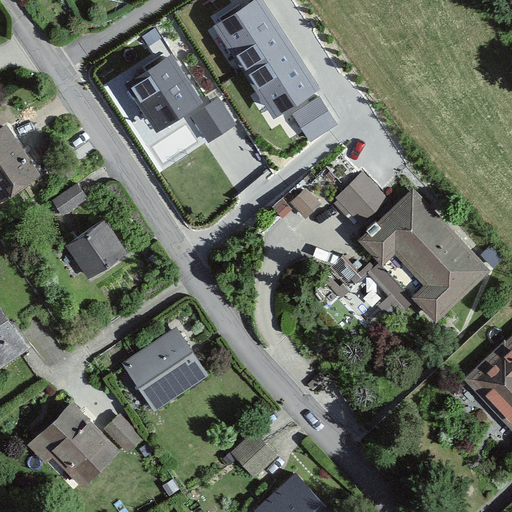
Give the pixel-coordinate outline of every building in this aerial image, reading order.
[(317,92),(257,0),(253,0),(215,25),(275,119),(317,92)] [(199,104),(168,57),(129,82),(160,130),(199,104)] [(234,124),(218,100),(194,116),(210,140),(234,124)] [(334,124),(319,100),(295,115),(311,139),(334,124)] [(0,135),(0,206),(1,208),(41,183),(8,130),(0,135)] [(388,202),(363,175),(339,198),(364,224),(388,202)] [(81,182),(54,200),(64,210),(87,196),(81,182)] [(307,187),(295,200),(309,214),(322,201),(307,187)] [(412,191),(359,237),(436,323),(488,276),(412,191)] [(118,216),(67,247),(87,281),(138,250),(118,216)] [(0,305),(0,367),(29,348),(0,305)] [(178,328),(122,362),(153,413),(209,379),(178,328)] [(511,336),(467,377),(511,427),(511,336)] [(119,447),(73,402),(31,445),(77,490),(119,447)] [(120,414),(105,426),(129,448),(144,435),(120,414)] [(257,430),(232,448),(258,473),(281,456),(257,430)] [(329,511),(295,473),(255,509),(257,511),(329,511)]
